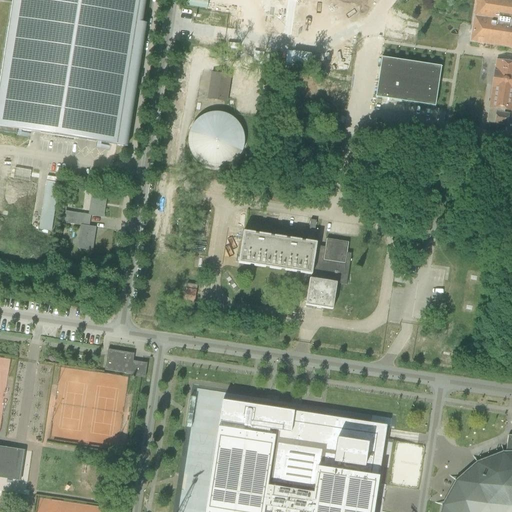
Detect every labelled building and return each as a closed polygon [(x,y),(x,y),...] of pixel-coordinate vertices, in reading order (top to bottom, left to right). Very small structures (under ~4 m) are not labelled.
[(0,0),(0,132),(16,135),(17,130),(124,147),(144,24),(132,22),(135,0),(0,0)] [(511,0),(475,0),(469,42),(511,48),(511,0)] [(381,58),(375,98),(435,107),(441,67),(381,58)] [(511,63),(496,61),(487,123),(506,126),(508,114),(503,114),(504,110),(511,111),(511,63)] [(207,99),(223,102),(227,76),(212,73),(207,99)] [(191,135),(190,137),(190,139),(190,141),(190,144),(191,146),(191,148),(192,150),(193,152),(194,154),(195,156),(197,158),(198,159),(200,161),(202,162),(204,163),(206,164),(208,165),(210,166),(212,166),(215,166),(217,166),(219,166),(221,166),(223,165),(226,164),(228,164),(230,162),(231,161),(233,160),(235,158),(236,157),(238,155),(239,153),(240,151),(241,149),(241,147),(242,144),(242,142),(242,140),(242,138),(241,135),(241,133),(240,131),(239,129),(238,127),(237,125),(235,123),(234,122),(232,120),(230,119),(229,118),(226,117),(224,116),(222,115),(220,115),(218,115),(215,115),(213,115),(211,115),(209,116),(207,116),(205,117),(203,118),(201,120),(199,121),(197,123),(196,124),(194,126),(193,128),(192,130),(192,132),(191,135)] [(46,182),(39,229),(51,231),(58,183),(46,182)] [(89,214),(89,215),(103,217),(105,203),(106,195),(100,194),(92,193),(91,201),(89,214)] [(64,224),(76,226),(78,214),(66,212),(64,224)] [(307,239),(315,240),(318,220),(310,219),(307,239)] [(79,240),(77,248),(92,251),(93,242),(95,229),(95,228),(88,227),(81,226),(81,227),(79,240)] [(239,263),(285,270),(311,274),(306,305),(332,309),(336,283),(345,285),(346,285),(351,254),(345,253),(347,243),(326,240),(326,245),(243,232),(239,263)] [(193,311),(197,286),(187,284),(183,309),(193,311)] [(135,375),(135,377),(136,377),(136,376),(144,378),(144,377),(146,363),(146,364),(137,362),(136,363),(132,362),(134,354),(108,350),(105,370),(135,375)] [(191,428),(195,398),(190,397),(185,428),(191,428)] [(204,511),(373,511),(385,436),(387,426),(222,401),(204,511)] [(70,441),(70,433),(52,432),(52,441),(70,441)] [(511,511),(511,435),(508,435),(505,453),(503,453),(501,445),(500,445),(502,453),(477,463),(473,455),(472,456),(476,463),(456,481),(450,476),(449,476),(456,482),(443,505),(435,502),(434,503),(442,506),(440,511),(511,511)] [(397,443),(393,478),(406,479),(405,485),(417,487),(422,446),(397,443)] [(11,448),(0,446),(0,474),(15,477),(18,457),(9,456),(11,448)]
